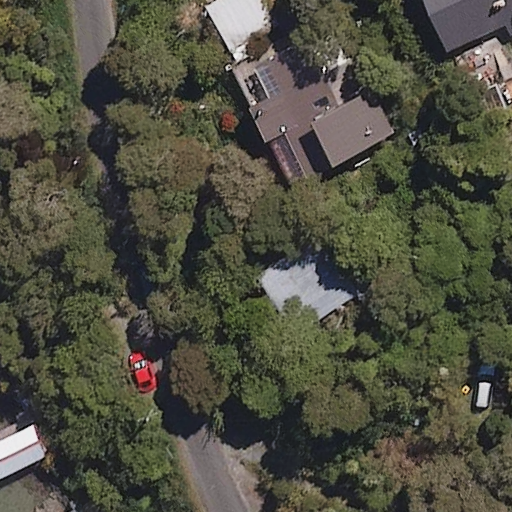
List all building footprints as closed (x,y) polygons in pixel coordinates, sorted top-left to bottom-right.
[(237,65),(285,39),(270,10),(286,2),(284,0),(214,0),(205,5),(237,65)] [(511,0),(423,0),(447,51),(507,23),(511,34),(511,0)] [(371,92),(323,116),(288,48),(234,75),(290,185),(318,171),(301,138),(318,129),(335,163),(392,134),(371,92)] [(333,231),(252,283),(288,339),(368,287),(333,231)] [(0,475),(49,454),(33,419),(0,433),(0,475)]
